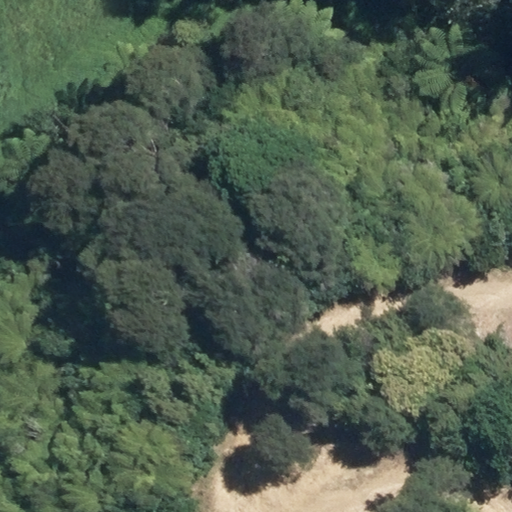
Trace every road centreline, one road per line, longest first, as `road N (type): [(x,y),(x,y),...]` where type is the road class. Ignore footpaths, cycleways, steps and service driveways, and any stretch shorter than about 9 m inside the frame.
road 1 (track): [(244,511),(217,474),(259,395),(374,321),(511,309)]
road 2 (track): [(501,511),(498,502),(458,490),(391,511)]
